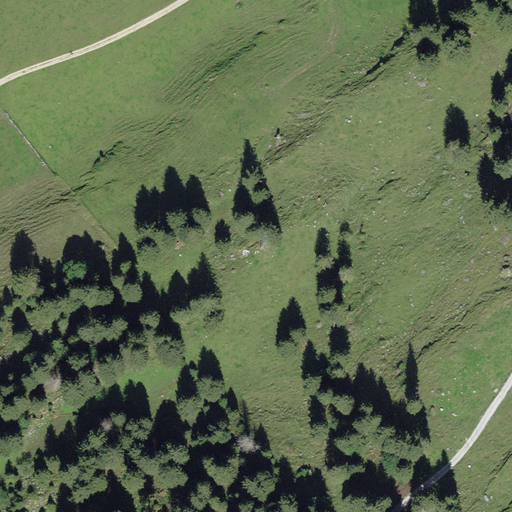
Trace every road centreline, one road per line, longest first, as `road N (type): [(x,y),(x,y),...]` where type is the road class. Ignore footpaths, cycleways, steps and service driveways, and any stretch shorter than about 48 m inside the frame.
road 1 (track): [(184,0),(0,84)]
road 2 (track): [(511,379),(470,444),(404,511)]
